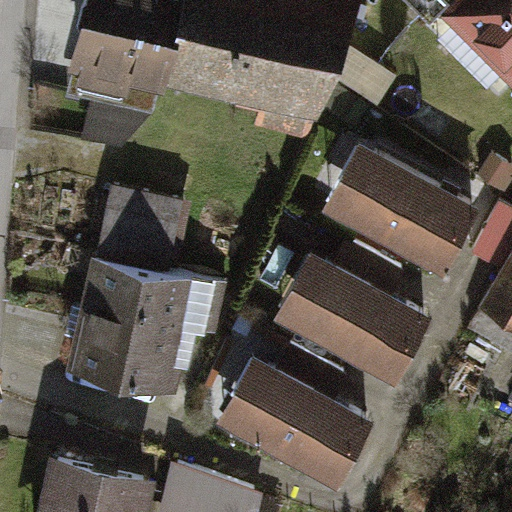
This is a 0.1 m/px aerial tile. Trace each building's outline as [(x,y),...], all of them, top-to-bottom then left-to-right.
[(353,0),(90,0),(68,75),(154,101),(160,82),(322,132),(362,3),(353,0)] [(511,0),(442,0),(511,70),(511,0)] [(467,200),(367,145),(331,211),(430,266),(467,200)] [(192,200),(123,181),(104,249),(174,268),(192,200)] [(432,315),(316,254),(283,317),(399,378),(432,315)] [(511,255),(483,306),(511,322),(511,255)] [(202,285),(104,264),(80,370),(178,392),(202,285)] [(369,413),(264,356),(227,424),(332,480),(369,413)] [(142,511),(150,477),(51,456),(38,511),(142,511)] [(261,511),(265,500),(170,464),(161,511),(261,511)]
